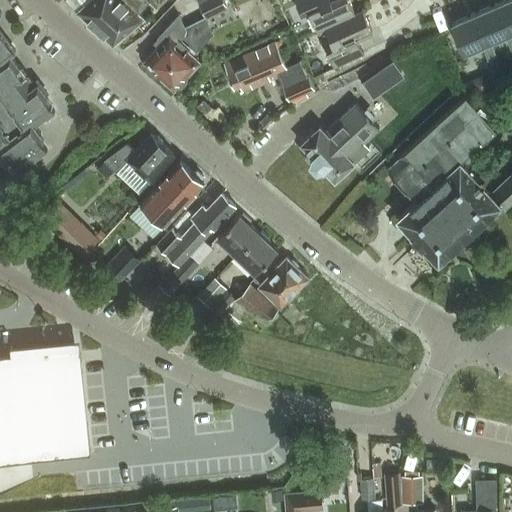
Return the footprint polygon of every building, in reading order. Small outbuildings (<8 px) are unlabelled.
[(138,11),(147,0),(75,0),(83,7),(78,10),(113,42),(143,16),(138,11)] [(223,0),(196,0),(197,0),(207,22),(229,12),(223,0)] [(317,30),(354,13),(348,0),(294,0),(301,14),(308,11),(317,30)] [(511,0),(503,0),(497,3),(510,31),(511,30),(511,29),(511,0)] [(497,3),(475,12),(487,41),(489,40),(503,34),(510,49),(511,47),(511,31),(511,30),(510,31),(497,3)] [(0,151),(6,159),(10,156),(21,170),(48,149),(37,135),(41,132),(36,125),(55,110),(44,97),(48,94),(38,81),(34,84),(11,53),(15,50),(0,29),(0,12),(1,11),(0,9),(0,151)] [(356,38),(371,31),(362,10),(354,13),(317,30),(318,30),(324,28),(333,48),(326,51),(334,67),(363,54),(356,38)] [(475,12),(451,23),(464,51),(481,44),(487,59),(496,55),(489,40),(487,41),(475,12)] [(186,75),(186,74),(199,59),(187,49),(190,45),(180,36),(185,25),(177,14),(157,36),(159,38),(157,40),(161,44),(146,61),(148,63),(148,64),(147,66),(148,68),(148,69),(148,70),(149,71),(150,72),(151,73),(152,74),(153,74),(154,74),(157,74),(158,74),(159,74),(174,87),(175,85),(176,85),(178,86),(180,86),(181,85),(183,84),(184,84),(185,83),(185,82),(186,81),(186,80),(187,78),(187,77),(187,76),(186,75)] [(241,92),(281,74),(286,85),(282,87),(287,100),(313,89),(307,76),(305,76),(298,60),(286,66),(275,42),(224,65),(234,88),(239,86),(241,92)] [(374,97),(404,75),(393,60),(362,81),(374,97)] [(502,66),(488,72),(494,87),(508,80),(502,66)] [(504,208),(511,200),(511,170),(491,190),(461,157),(495,125),(465,93),(386,167),(416,199),(397,217),(438,261),(460,241),(465,246),(478,234),(473,229),(500,204),(504,208)] [(204,100),(198,107),(205,114),(213,107),(204,100)] [(364,141),(378,127),(355,102),(325,130),(319,125),(301,142),(313,155),(309,162),(316,169),(324,166),(335,178),(369,146),(364,141)] [(267,114),(260,121),(264,125),(271,118),(267,114)] [(127,142),(105,158),(106,159),(116,169),(117,170),(128,158),(151,180),(152,181),(165,167),(163,165),(174,153),(164,143),(163,138),(159,134),(153,133),(152,132),(136,150),(127,142)] [(151,180),(128,158),(117,170),(140,191),(151,180)] [(164,223),(204,180),(202,178),(203,173),(198,169),(193,170),(181,158),(141,202),(164,223)] [(106,159),(97,169),(107,178),(116,169),(106,159)] [(189,254),(236,204),(223,190),(207,206),(204,203),(192,216),(197,221),(182,236),(172,227),(157,243),(179,265),(189,254)] [(50,221),(65,205),(56,196),(41,212),(50,221)] [(237,253),(259,230),(250,221),(251,220),(243,212),(242,214),(240,212),(218,235),(237,253)] [(81,219),(66,235),(85,253),(100,237),(81,219)] [(256,271),(278,248),(268,239),(270,237),(262,230),(260,232),(259,230),(237,253),(256,271)] [(140,259),(125,244),(109,261),(124,276),(140,259)] [(174,271),(182,280),(199,262),(189,254),(174,271)] [(281,305),(309,276),(298,266),(298,262),(294,258),(290,258),(287,255),(259,284),(281,305)] [(144,276),(155,287),(167,275),(157,264),(144,276)] [(250,282),(235,296),(269,318),(278,308),(250,282)] [(227,288),(210,305),(219,314),(235,296),(227,288)] [(64,348),(0,354),(0,458),(90,449),(88,423),(72,425),(64,348)] [(306,470),(312,451),(303,448),(299,461),(298,460),(296,467),(306,470)] [(339,460),(331,460),(330,468),(338,468),(339,460)] [(406,474),(404,474),(405,501),(424,501),(423,474),(420,474),(420,470),(406,470),(406,474)] [(399,471),(386,472),(389,503),(402,502),(399,471)] [(375,477),(361,478),(363,497),(376,495),(375,477)] [(475,480),(476,509),(496,508),(494,479),(475,480)] [(322,487),(285,491),(286,511),(306,511),(306,509),(323,507),(322,487)] [(210,495),(193,497),(195,509),(211,508),(210,495)] [(394,511),(383,511),(382,499),(368,500),(368,511),(394,511)]
